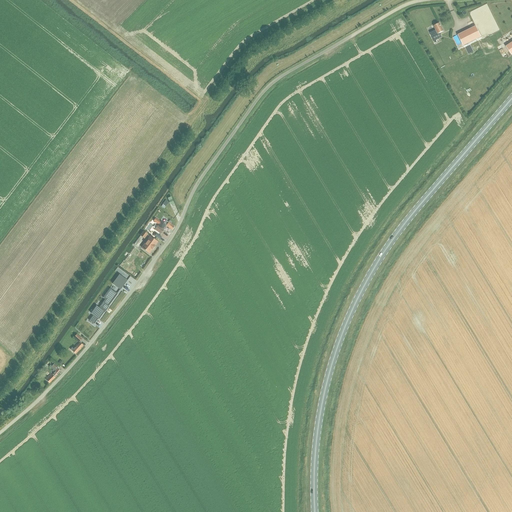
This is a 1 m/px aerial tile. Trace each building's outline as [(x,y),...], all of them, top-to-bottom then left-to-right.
[(431,37),(442,32),(438,23),(433,26),(435,30),(429,33),(431,37)] [(476,26),(458,35),(463,46),(481,37),(476,26)] [(463,46),(457,49),(461,57),(467,54),(463,46)] [(172,230),(174,227),(171,224),(172,222),(170,220),(168,222),(166,220),(164,223),(161,221),(161,222),(155,218),(153,221),(159,225),(158,226),(157,226),(155,230),(161,234),(163,230),(166,226),(172,230)] [(150,236),(141,248),(149,254),(158,242),(150,236)] [(120,275),(113,284),(120,289),(120,290),(127,280),(120,275)] [(93,315),(89,321),(94,324),(98,319),(99,319),(104,312),(108,306),(117,294),(117,293),(110,288),(103,298),(105,299),(99,308),(97,306),(91,314),(93,315)] [(75,354),(83,346),(79,343),(73,349),(72,348),(70,350),(75,354)] [(60,371),(56,368),(57,367),(54,364),(52,366),(50,365),(49,367),(53,370),(52,370),(55,372),(52,375),(55,377),(60,371)] [(49,383),(55,378),(51,373),(45,379),(49,383)]
